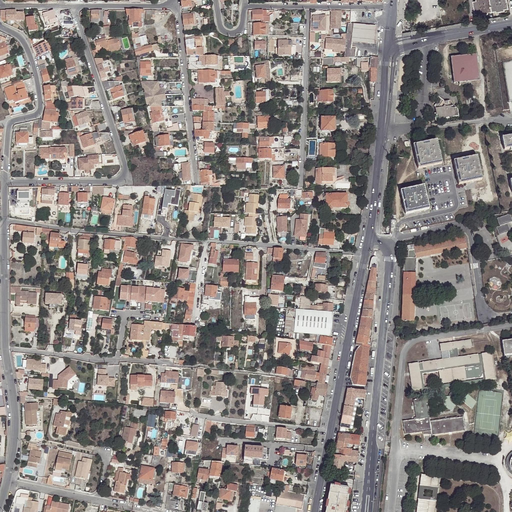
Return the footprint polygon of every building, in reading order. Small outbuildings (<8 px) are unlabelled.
[(473,0),(476,13),(492,11),(490,0),(473,0)] [(490,0),(492,11),(508,8),(507,0),(490,0)] [(263,10),(253,11),(253,16),(253,20),(263,20),(263,17),(266,17),(267,10),(263,10)] [(16,13),(16,11),(1,11),(0,19),(1,21),(4,24),(6,21),(20,21),(20,13),(16,13)] [(43,14),(45,22),(56,19),(54,11),(43,14)] [(99,11),(91,11),(92,23),(100,23),(99,11)] [(139,11),(125,11),(127,16),(130,16),(130,23),(128,22),(129,26),(132,26),(139,26),(139,23),(139,22),(139,19),(139,13),(139,11)] [(184,25),(189,24),(194,24),(193,19),(195,19),(195,13),(191,13),(191,11),(182,12),(184,25)] [(336,11),(332,11),(331,28),(340,29),(341,11),(336,11)] [(320,27),(320,29),(320,31),(325,31),(325,16),(320,16),(312,16),(312,27),(317,27),(320,27)] [(27,26),(28,31),(38,30),(37,25),(35,25),(34,17),(26,18),(26,26),(27,26)] [(343,57),(348,57),(354,57),(355,50),(350,49),(351,42),(353,24),(350,24),(347,23),(346,35),(345,40),(344,52),(343,57)] [(254,24),(253,35),(265,35),(265,24),(254,24)] [(353,24),(351,42),(374,45),(375,26),(353,24)] [(100,27),(101,36),(103,36),(103,33),(110,33),(110,28),(102,27),(102,25),(100,25),(100,27)] [(106,40),(105,36),(103,36),(101,36),(100,36),(102,40),(95,42),(96,46),(100,45),(101,47),(103,47),(103,49),(108,48),(109,51),(114,49),(114,47),(119,46),(117,39),(112,39),(108,41),(108,39),(106,40)] [(185,38),(187,56),(202,56),(204,56),(203,47),(196,49),(195,41),(200,41),(199,36),(195,37),(195,36),(192,36),(192,37),(185,38)] [(340,51),(344,52),(345,40),(326,38),(325,49),(333,49),(340,50),(340,51)] [(81,45),(79,39),(72,41),(74,47),(81,45)] [(254,50),(265,50),(265,41),(254,41),(254,50)] [(288,46),(288,41),(278,41),(278,56),(290,56),(290,50),(290,46),(288,46)] [(0,56),(4,55),(9,53),(5,43),(0,44),(0,56)] [(35,51),(33,51),(36,58),(51,53),(47,44),(40,46),(40,45),(34,47),(35,51)] [(145,47),(134,50),(135,56),(141,54),(146,53),(145,47)] [(456,82),(471,80),(476,79),(479,74),(476,53),(451,56),(454,82),(456,82)] [(77,73),(75,68),(72,56),(70,57),(70,60),(65,62),(68,71),(65,72),(66,76),(69,75),(69,77),(77,75),(77,73)] [(204,56),(202,56),(203,67),(211,67),(211,56),(204,56)] [(140,57),(136,58),(136,60),(140,76),(142,77),(150,77),(151,63),(140,63),(140,57)] [(99,66),(97,67),(101,79),(106,78),(105,73),(103,68),(102,65),(99,66)] [(0,67),(0,77),(0,79),(10,76),(7,66),(0,67)] [(255,69),(256,71),(256,79),(265,78),(264,66),(257,67),(255,67),(255,69)] [(327,82),(339,81),(339,74),(341,74),(342,69),(327,69),(327,82)] [(42,71),(41,71),(43,82),(50,81),(46,70),(42,71)] [(214,71),(204,71),(204,83),(214,84),(214,71)] [(28,95),(34,93),(31,78),(25,80),(24,81),(28,95)] [(111,89),(115,87),(114,82),(108,82),(102,82),(105,91),(111,89)] [(4,89),(8,102),(20,98),(18,94),(19,94),(18,91),(16,91),(14,86),(4,89)] [(124,97),(120,86),(115,87),(111,89),(114,99),(124,97)] [(78,87),(68,87),(69,97),(76,96),(75,92),(79,91),(78,87)] [(215,106),(219,106),(220,106),(221,101),(223,101),(223,97),(223,93),(224,89),(216,88),(215,106)] [(150,107),(158,107),(157,103),(155,93),(155,91),(149,92),(144,93),(146,105),(149,105),(150,107)] [(155,93),(157,103),(166,101),(164,91),(162,92),(157,93),(155,93)] [(322,91),(322,102),(332,102),(333,91),(322,91)] [(254,93),(254,103),(258,103),(263,103),(264,103),(264,93),(254,93)] [(459,114),(458,105),(452,106),(451,98),(445,98),(438,93),(435,96),(438,99),(435,103),(436,112),(435,112),(436,120),(440,119),(440,117),(459,114)] [(82,99),(72,99),(72,108),(82,108),(82,99)] [(56,112),(45,110),(44,121),(46,122),(49,122),(54,123),(56,112)] [(132,121),(130,110),(121,111),(123,122),(132,121)] [(159,112),(151,114),(151,118),(152,122),(151,122),(151,124),(156,123),(164,121),(163,118),(160,118),(159,112)] [(204,112),(203,122),(213,123),(213,113),(213,112),(212,112),(204,112)] [(76,116),(79,126),(90,122),(86,113),(76,116)] [(256,129),(268,128),(267,117),(256,117),(256,129)] [(335,118),(321,118),(321,121),(321,131),(333,131),(333,125),(334,126),(335,120),(335,118)] [(209,131),(212,131),(213,131),(213,123),(203,122),(203,130),(209,131)] [(97,125),(99,132),(107,130),(104,123),(97,125)] [(236,123),(236,129),(242,129),(241,133),(246,133),(247,133),(247,130),(246,130),(246,124),(236,123)] [(195,137),(195,140),(211,141),(212,131),(209,131),(209,137),(195,137)] [(20,134),(17,134),(17,143),(15,143),(15,146),(26,146),(26,144),(32,144),(33,139),(28,139),(28,134),(28,132),(20,132),(20,134)] [(142,133),(135,134),(131,136),(130,137),(131,141),(135,141),(136,143),(137,145),(140,144),(146,143),(142,133)] [(94,145),(90,135),(81,138),(84,149),(94,145)] [(511,147),(511,135),(503,137),(506,149),(511,147)] [(157,144),(157,147),(169,146),(168,136),(163,137),(155,137),(156,145),(157,144)] [(259,147),(268,147),(268,138),(259,138),(259,147)] [(436,139),(413,145),(419,168),(442,163),(436,139)] [(196,152),(200,152),(204,152),(205,143),(196,143),(196,152)] [(205,143),(204,152),(213,153),(214,144),(205,143)] [(320,144),(320,157),(334,157),(334,156),(334,145),(334,144),(320,144)] [(40,159),(49,160),(49,150),(49,149),(41,149),(40,159)] [(49,150),(49,160),(66,160),(66,149),(49,149),(49,150)] [(258,153),(258,159),(270,158),(270,149),(258,149),(258,153)] [(113,162),(112,154),(103,155),(103,162),(113,162)] [(478,155),(454,161),(459,184),(483,179),(478,155)] [(99,164),(99,156),(88,156),(88,158),(79,159),(79,170),(86,170),(91,169),(94,169),(94,165),(99,164)] [(189,163),(181,163),(183,181),(190,180),(189,163)] [(283,178),(283,167),(273,167),(273,178),(278,178),(278,179),(282,179),(282,178),(283,178)] [(315,169),(315,182),(320,182),(332,182),(332,177),(332,174),(332,173),(334,173),(334,169),(315,169)] [(424,186),(401,191),(406,215),(430,209),(424,186)] [(54,189),(52,189),(47,189),(47,190),(43,189),(42,189),(42,196),(54,197),(54,191),(54,189)] [(18,190),(18,192),(18,200),(29,200),(29,195),(29,192),(29,190),(18,190)] [(71,194),(60,193),(58,204),(70,205),(71,194)] [(87,203),(87,194),(81,193),(78,193),(78,203),(87,203)] [(199,204),(201,204),(203,195),(193,193),(192,202),(190,202),(188,210),(184,209),(182,219),(192,221),(194,211),(197,212),(198,207),(199,204)] [(258,194),(249,194),(248,203),(246,203),(245,213),(248,213),(254,213),(255,209),(255,203),(257,203),(258,194)] [(348,194),(327,195),(327,208),(342,208),(348,208),(348,207),(349,206),(350,204),(348,202),(348,194)] [(147,197),(145,197),(144,205),(153,206),(154,200),(149,199),(149,197),(147,197)] [(114,201),(104,198),(101,210),(112,212),(114,201)] [(290,199),(277,199),(277,208),(290,208),(290,199)] [(121,226),(130,228),(131,218),(132,212),(133,206),(124,205),(122,216),(118,215),(117,225),(121,226)] [(254,213),(248,213),(248,217),(245,217),(244,226),(246,226),(246,234),(255,234),(256,227),(253,227),(254,221),(254,217),(256,217),(256,214),(254,213)] [(299,219),(295,219),(293,237),(305,238),(307,215),(299,214),(299,219)] [(511,220),(510,214),(497,219),(500,226),(507,224),(511,221),(511,220)] [(214,217),(213,227),(229,228),(230,218),(214,217)] [(286,217),(277,217),(278,232),(286,232),(286,217)] [(500,226),(496,228),(499,235),(510,231),(507,224),(500,226)] [(29,227),(16,225),(15,231),(23,232),(23,233),(28,233),(29,227)] [(51,229),(41,228),(41,234),(41,235),(46,236),(45,240),(49,240),(50,233),(51,229)] [(28,233),(23,233),(22,243),(33,244),(34,234),(28,233)] [(59,234),(50,233),(49,240),(48,245),(58,246),(57,247),(64,248),(65,242),(60,241),(61,235),(59,235),(59,234)] [(324,238),(323,244),(333,245),(334,234),(324,233),(324,234),(324,238)] [(416,257),(416,258),(468,247),(465,235),(414,246),(414,248),(416,257)] [(87,254),(89,237),(84,236),(84,237),(78,236),(78,239),(79,239),(78,249),(82,249),(82,253),(87,254)] [(136,240),(133,237),(125,237),(125,238),(125,241),(124,244),(127,245),(127,247),(134,249),(136,240)] [(105,240),(104,249),(110,249),(115,250),(116,241),(105,240)] [(178,247),(177,253),(180,253),(178,262),(191,264),(194,250),(195,251),(196,246),(181,244),(181,248),(178,247)] [(403,257),(404,257),(407,257),(407,250),(414,248),(414,246),(413,244),(403,246),(403,257)] [(215,247),(215,246),(211,246),(209,265),(216,266),(218,253),(214,252),(215,247)] [(283,249),(275,248),(274,252),(273,258),(278,258),(278,255),(282,256),(283,249)] [(156,256),(155,261),(158,261),(157,266),(169,268),(171,251),(162,250),(162,254),(164,255),(163,258),(161,257),(156,256)] [(125,251),(123,262),(137,265),(138,261),(136,260),(136,259),(134,258),(135,253),(126,251),(125,251)] [(326,253),(316,252),(314,262),(320,263),(320,266),(319,268),(326,269),(326,264),(324,263),(325,260),(327,260),(327,257),(325,257),(326,253)] [(407,257),(404,257),(401,320),(413,320),(416,258),(416,257),(407,257)] [(373,259),(368,281),(375,282),(377,264),(376,259),(376,258),(374,258),(373,258),(373,259)] [(232,271),(233,260),(228,259),(223,259),(223,271),(232,271)] [(253,269),(255,269),(257,269),(258,264),(247,263),(246,268),(247,268),(246,274),(245,280),(257,281),(257,275),(255,275),(253,275),(253,269)] [(98,272),(97,284),(108,286),(109,278),(110,278),(112,270),(102,269),(102,272),(98,272)] [(272,278),(271,289),(282,290),(283,277),(272,276),(272,278)] [(222,277),(220,277),(219,285),(223,286),(227,286),(227,277),(222,277)] [(368,281),(365,294),(373,295),(374,295),(375,282),(368,281)] [(190,284),(189,293),(187,301),(186,306),(192,307),(195,285),(190,284)] [(326,286),(315,284),(314,293),(327,294),(327,290),(325,290),(326,288),(326,286)] [(127,287),(121,287),(120,300),(126,301),(126,302),(130,302),(130,301),(131,287),(131,286),(127,286),(127,287)] [(215,298),(216,293),(216,287),(206,286),(205,296),(208,297),(215,298)] [(310,288),(301,286),(300,293),(309,295),(310,288)] [(138,288),(131,287),(130,301),(137,302),(137,303),(141,303),(142,287),(138,287),(138,288)] [(146,287),(142,287),(141,303),(145,303),(145,302),(152,303),(153,289),(146,289),(146,287)] [(182,300),(184,292),(184,290),(174,288),(172,298),(182,300)] [(165,290),(153,289),(152,303),(164,303),(165,290)] [(16,293),(15,302),(19,303),(20,300),(25,301),(25,300),(27,300),(27,301),(27,304),(36,304),(37,293),(28,292),(28,291),(20,291),(20,293),(16,293)] [(44,304),(48,304),(56,305),(60,305),(61,295),(45,293),(44,304)] [(222,294),(216,293),(215,298),(208,297),(207,299),(220,301),(222,294)] [(269,294),(267,305),(276,306),(277,295),(269,294)] [(301,297),(300,302),(300,309),(309,310),(311,298),(301,297)] [(93,307),(93,310),(105,311),(106,299),(94,298),(93,307)] [(323,303),(324,299),(311,298),(309,310),(322,311),(323,303)] [(244,315),(245,315),(254,315),(255,315),(255,303),(248,303),(245,303),(244,315)] [(332,312),(333,304),(323,303),(322,311),(332,312)] [(296,308),(287,307),(284,332),(289,333),(292,333),(293,333),(296,308)] [(300,309),(296,308),(293,333),(292,333),(292,336),(289,335),(288,339),(296,340),(299,340),(300,333),(303,333),(330,337),(333,312),(332,312),(322,311),(309,310),(300,309)] [(363,309),(361,317),(372,318),(372,310),(363,309)] [(361,317),(359,327),(370,329),(372,318),(361,317)] [(34,328),(35,328),(35,319),(25,319),(24,327),(34,328)] [(113,321),(102,319),(101,328),(107,329),(106,335),(110,335),(110,334),(112,335),(113,330),(111,329),(113,321)] [(80,332),(81,321),(70,320),(69,330),(80,332)] [(165,324),(144,321),(143,326),(142,339),(142,341),(146,341),(149,341),(150,329),(164,330),(165,324)] [(142,339),(143,326),(132,325),(130,339),(136,340),(136,338),(142,339)] [(196,327),(179,325),(179,330),(179,335),(195,337),(196,327)] [(358,335),(370,337),(370,329),(359,327),(358,335)] [(356,342),(369,345),(370,337),(358,335),(356,342)] [(223,336),(222,338),(222,346),(232,347),(233,337),(223,336)] [(325,345),(331,346),(332,338),(321,336),(320,340),(319,344),(325,345)] [(511,337),(511,338),(511,339),(501,341),(503,356),(511,354),(511,337)] [(312,343),(302,341),(299,340),(299,346),(305,347),(305,350),(311,352),(312,349),(313,344),(312,343)] [(438,368),(439,371),(440,382),(451,381),(455,380),(466,379),(463,365),(482,362),(484,376),(485,379),(485,378),(494,378),(491,353),(457,357),(456,348),(470,346),(469,340),(440,344),(440,351),(448,351),(449,358),(409,364),(412,389),(421,388),(421,384),(421,383),(420,371),(438,368)] [(140,355),(140,358),(148,358),(149,351),(145,350),(146,341),(142,341),(142,343),(140,355)] [(279,343),(278,353),(289,355),(291,344),(279,343)] [(365,386),(369,347),(356,344),(356,345),(359,346),(354,352),(349,377),(352,384),(365,386)] [(328,359),(331,346),(325,345),(323,352),(318,352),(317,357),(328,359)] [(327,367),(328,359),(317,357),(312,356),(312,362),(321,364),(321,366),(327,367)] [(27,360),(26,370),(40,371),(40,373),(45,374),(45,365),(41,365),(41,361),(27,360)] [(466,379),(484,376),(482,362),(463,365),(466,379)] [(325,375),(327,367),(321,366),(320,365),(319,374),(325,375)] [(54,380),(53,389),(58,390),(58,388),(67,388),(68,381),(76,374),(70,367),(59,376),(58,380),(54,380)] [(277,367),(275,374),(287,376),(288,370),(286,370),(286,368),(277,367)] [(106,369),(97,368),(96,385),(106,386),(114,386),(115,378),(108,377),(105,377),(105,375),(106,369)] [(423,373),(439,371),(438,368),(420,371),(421,383),(424,382),(423,373)] [(161,374),(160,382),(177,384),(178,373),(171,372),(165,371),(165,374),(161,374)] [(315,379),(316,373),(313,373),(302,371),(301,375),(303,376),(305,376),(305,379),(315,380),(315,379)] [(137,387),(136,390),(150,391),(150,378),(131,376),(130,386),(137,387)] [(44,380),(29,379),(28,389),(43,391),(44,380)] [(226,383),(216,382),(216,386),(215,396),(226,397),(226,392),(225,392),(226,383)] [(318,383),(316,383),(315,387),(315,388),(314,393),(312,394),(312,395),(311,400),(316,400),(317,394),(325,396),(327,384),(324,384),(318,383)] [(344,406),(340,426),(349,428),(353,407),(355,397),(365,398),(366,390),(347,388),(344,406)] [(456,390),(452,390),(452,391),(451,392),(449,394),(448,397),(449,397),(449,398),(449,399),(450,399),(450,400),(450,401),(451,402),(452,403),(453,404),(454,404),(455,402),(454,401),(453,400),(452,399),(452,397),(453,395),(454,393),(458,393),(460,393),(463,395),(465,397),(467,394),(465,393),(462,391),(460,390),(456,390)] [(175,392),(161,391),(159,402),(174,403),(175,392)] [(467,394),(465,397),(463,399),(471,407),(475,401),(467,394)] [(430,430),(431,433),(431,434),(464,430),(463,417),(430,421),(426,397),(412,399),(415,419),(402,420),(404,433),(422,431),(430,430)] [(448,397),(443,397),(443,398),(443,400),(444,402),(446,406),(448,408),(450,410),(451,410),(454,404),(453,404),(452,403),(451,402),(450,401),(450,400),(450,399),(449,399),(449,398),(449,397),(448,397)] [(142,398),(141,406),(152,407),(153,399),(142,398)] [(28,425),(32,425),(36,425),(35,410),(37,410),(37,403),(24,404),(25,425),(28,425)] [(279,412),(278,414),(278,418),(289,420),(291,408),(280,406),(279,412)] [(65,417),(66,413),(60,411),(59,415),(55,414),(53,426),(57,427),(55,434),(64,436),(66,428),(64,428),(63,427),(63,424),(64,425),(68,425),(69,421),(64,420),(65,417)] [(132,436),(133,436),(134,436),(136,429),(137,429),(138,425),(131,424),(130,428),(124,427),(121,441),(132,443),(133,438),(132,438),(132,436)] [(198,425),(192,424),(190,436),(196,437),(198,425)] [(254,425),(246,424),(244,436),(253,437),(254,425)] [(286,429),(273,427),(272,430),(273,431),(276,432),(275,438),(285,439),(285,432),(286,429)] [(338,433),(336,448),(342,448),(343,449),(343,448),(344,443),(346,443),(349,443),(350,435),(338,433)] [(349,443),(358,445),(359,436),(350,435),(349,443)] [(200,444),(188,442),(186,450),(188,451),(188,455),(197,456),(200,444)] [(39,464),(40,459),(41,452),(37,451),(37,447),(28,446),(28,449),(31,450),(28,467),(36,468),(37,464),(39,464)] [(238,448),(227,446),(226,456),(237,457),(238,448)] [(263,462),(264,451),(246,449),(244,463),(253,463),(253,461),(263,462)] [(72,454),(59,452),(58,454),(57,462),(56,467),(55,470),(61,471),(62,469),(65,469),(69,470),(72,454)] [(305,455),(295,454),(294,465),(304,466),(305,455)] [(332,468),(339,469),(342,470),(344,460),(344,456),(339,455),(334,455),(332,468)] [(88,463),(90,464),(91,459),(82,457),(81,462),(78,461),(75,477),(85,479),(88,463)] [(204,460),(203,463),(203,465),(208,467),(207,470),(209,470),(211,461),(209,461),(205,460),(204,460)] [(218,476),(221,462),(215,461),(211,461),(209,470),(208,475),(218,476)] [(171,462),(171,464),(171,472),(182,473),(183,463),(178,463),(171,462)] [(139,478),(151,480),(153,481),(156,469),(141,466),(139,478)] [(125,479),(127,480),(129,480),(131,470),(119,468),(118,473),(120,473),(118,481),(116,481),(114,492),(124,494),(126,485),(124,485),(125,479)] [(208,480),(208,478),(208,475),(209,470),(207,470),(199,468),(197,478),(203,480),(208,480)] [(285,473),(273,471),(271,481),(283,483),(285,473)] [(421,474),(419,485),(437,487),(438,476),(421,474)] [(344,483),(331,480),(327,500),(328,500),(327,501),(329,502),(328,507),(326,507),(324,511),(345,511),(348,487),(343,486),(344,483)] [(225,489),(218,488),(217,497),(228,499),(230,490),(233,491),(235,491),(236,485),(226,483),(225,489)] [(174,485),(174,487),(173,495),(183,497),(185,487),(174,485)] [(437,487),(419,485),(417,498),(418,498),(435,500),(436,501),(438,487),(437,487)] [(273,511),(295,511),(296,508),(301,509),(304,495),(291,492),(287,491),(278,489),(277,495),(273,495),(273,498),(276,498),(273,511)] [(165,499),(165,503),(174,505),(175,501),(169,499),(169,495),(166,494),(165,499)] [(249,496),(245,511),(258,511),(261,499),(249,496)] [(434,511),(435,500),(418,498),(416,511),(434,511)] [(34,511),(35,510),(38,510),(39,502),(27,501),(26,508),(24,508),(23,511),(34,511)] [(58,505),(58,503),(52,502),(51,507),(47,506),(45,511),(68,511),(70,505),(61,504),(61,505),(58,505)]
